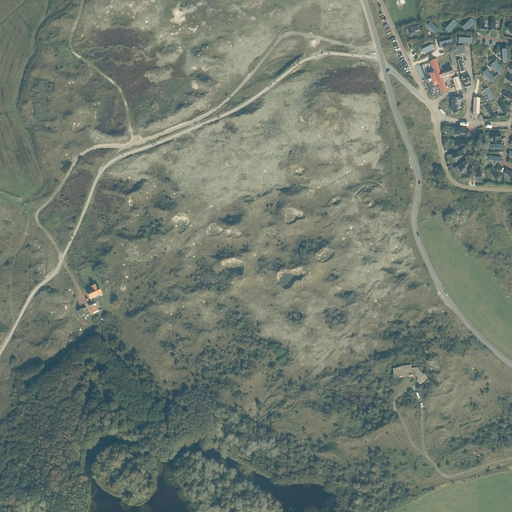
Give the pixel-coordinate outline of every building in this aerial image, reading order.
[(475,23),(472,20),(463,28),(466,32),(475,23)] [(458,24),(455,21),(446,30),(449,33),(458,24)] [(438,34),(441,30),(431,22),(428,26),(438,34)] [(434,45),(422,50),(424,55),(436,49),(434,45)] [(463,46),(453,49),(455,57),(464,54),(466,53),(466,51),(464,52),(463,50),(464,50),(463,46)] [(453,53),(449,54),(452,66),(453,67),(455,66),(455,67),(457,67),(457,64),(453,53)] [(430,71),(426,72),(432,89),(435,88),(435,86),(438,85),(441,95),(447,93),(445,87),(448,86),(446,80),(449,79),(448,77),(454,75),(451,67),(447,68),(448,71),(441,74),(440,72),(442,71),(441,67),(439,68),(436,60),(430,62),(434,72),(430,73),(430,71)] [(500,67),(497,61),(493,63),(499,75),(503,73),(500,67)] [(494,78),(487,70),(484,73),(488,78),(492,83),(495,79),(494,78)] [(469,76),(461,78),(464,89),(472,86),(469,76)] [(458,78),(453,80),(456,91),(461,89),(458,78)] [(489,88),(485,90),(491,102),(495,100),(489,88)] [(511,94),(505,91),(502,95),(511,100),(511,94)] [(503,101),(498,104),(505,115),(509,113),(503,101)] [(496,117),(490,106),(486,108),(492,119),(496,117)] [(464,156),(462,151),(452,154),(454,159),(464,156)] [(468,165),(466,161),(458,167),(461,171),(466,168),(465,167),(468,165)] [(496,180),(501,176),(494,167),(490,169),(493,174),(492,175),(496,180)] [(93,291),(87,293),(90,300),(99,295),(100,297),(103,295),(100,289),(98,290),(96,285),(91,287),(93,291)] [(94,302),(89,304),(93,314),(99,311),(94,302)] [(400,368),(393,369),(394,377),(405,375),(405,378),(412,377),(415,376),(418,379),(417,381),(420,385),(428,379),(424,375),(423,375),(417,368),(411,369),(411,365),(400,367),(400,368)]
